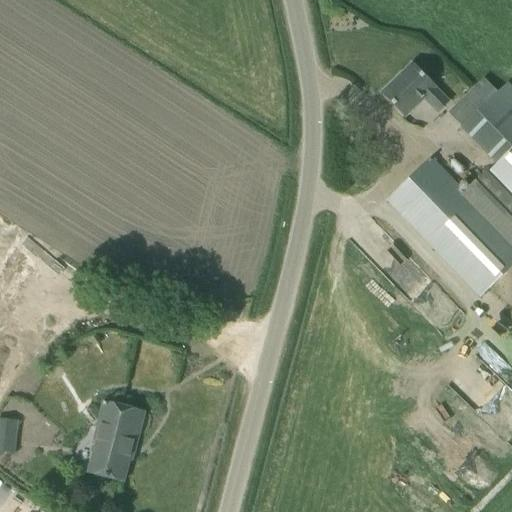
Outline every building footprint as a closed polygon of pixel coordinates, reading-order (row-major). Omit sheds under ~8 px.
[(382,94),(404,117),(422,100),(437,115),(448,104),(435,91),(436,90),(412,65),(382,94)] [(431,158),(386,202),(400,216),(478,298),(511,265),(511,87),(508,84),(497,94),(491,88),(484,80),(478,86),(459,103),(473,117),(461,128),(460,129),(496,166),(485,177),(466,195),(449,178),(435,163),(436,163),(431,158)] [(0,363),(5,357),(0,353),(0,261),(17,234),(1,223),(0,222),(0,363)] [(133,451),(143,414),(102,403),(97,424),(99,425),(86,473),(122,483),(131,451),(133,451)] [(0,451),(18,451),(19,421),(0,420),(0,451)]
